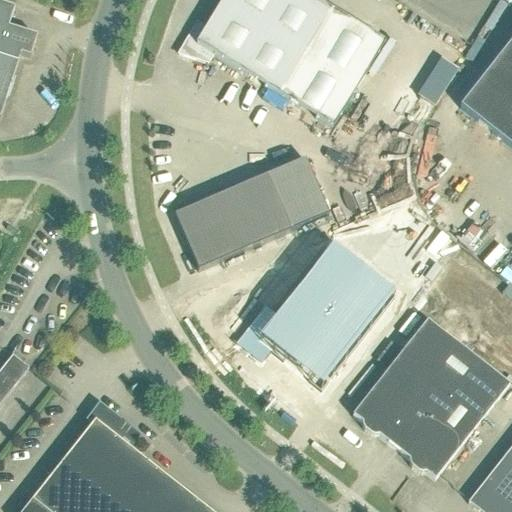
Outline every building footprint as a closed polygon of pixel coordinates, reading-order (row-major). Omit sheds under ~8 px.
[(333,7),(322,0),(222,0),(207,27),(196,22),(178,55),(210,63),(212,59),(228,69),(281,101),(332,132),(387,39),(336,8),(333,7)] [(29,62),(36,41),(7,32),(14,13),(0,8),(0,120),(20,59),(29,62)] [(511,148),(511,43),(461,108),(511,148)] [(199,274),(254,249),(291,233),(309,225),(327,217),(324,209),(308,173),(303,162),(285,170),(275,175),(267,178),(243,189),(234,193),(230,195),(175,219),(199,274)] [(264,310),(234,349),(260,371),(271,358),(320,395),(394,301),(331,251),(277,320),(264,310)] [(389,372),(438,411),(471,437),(508,390),(426,325),(389,372)] [(10,362),(0,374),(0,407),(26,374),(10,362)] [(401,458),(438,411),(389,372),(352,420),(361,427),(362,431),(363,434),(370,439),(373,440),(377,440),(401,458)] [(434,484),(471,437),(438,411),(401,458),(408,464),(409,468),(411,471),(417,476),(421,478),(424,477),(434,484)] [(204,511),(124,448),(129,441),(100,418),(25,511),(204,511)] [(511,511),(511,450),(467,507),(473,511),(511,511)]
